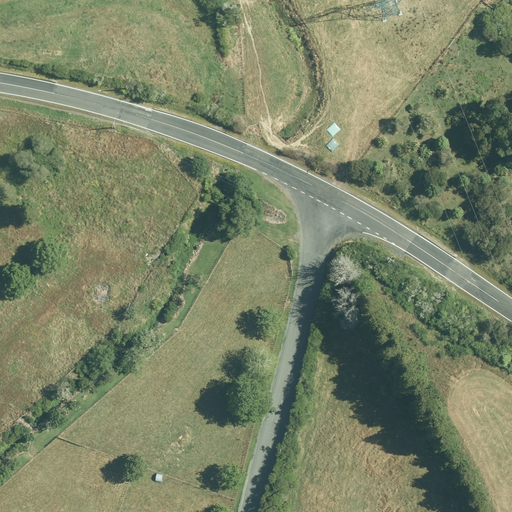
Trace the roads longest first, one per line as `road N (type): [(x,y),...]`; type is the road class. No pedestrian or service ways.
road 1 (tertiary): [(0,82),(151,118),(333,194)]
road 2 (unclassified): [(333,194),(248,511)]
road 3 (tertiary): [(333,194),(511,310)]
